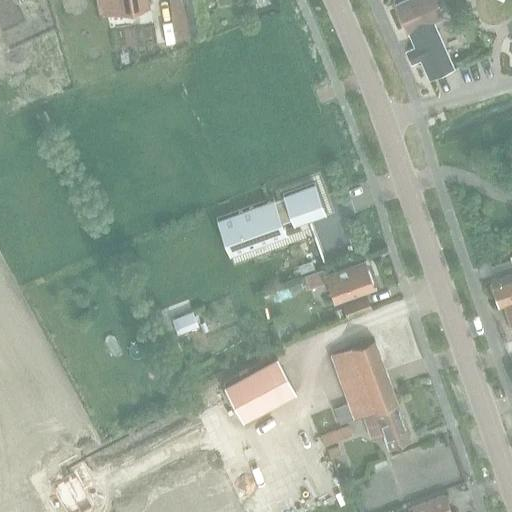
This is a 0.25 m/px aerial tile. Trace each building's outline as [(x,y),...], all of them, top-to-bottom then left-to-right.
[(101,4),(103,14),(86,17),(92,55),(109,53),(113,74),(159,67),(148,0),(85,0),(87,6),(101,4)] [(173,0),(179,38),(189,36),(194,66),(213,63),(203,0),(173,0)] [(452,67),(432,20),(443,16),(436,0),(401,0),(394,3),(407,32),(408,31),(414,45),(405,49),(410,62),(420,58),(428,77),(452,67)] [(273,196),(216,217),(229,253),(249,246),(248,241),(264,236),(265,240),(286,232),(281,220),(290,216),(293,223),(324,212),(314,182),(282,193),(283,196),(274,199),(273,196)] [(499,305),(504,303),(511,329),(511,262),(511,259),(491,266),(495,277),(490,279),(499,305)] [(323,268),(303,274),(310,293),(329,286),(334,300),(374,286),(365,261),(325,275),(323,268)] [(346,315),(370,307),(366,295),(342,303),(346,315)] [(385,449),(410,440),(373,339),(331,355),(355,423),(365,419),(371,436),(379,433),(385,449)] [(242,418),(294,390),(275,354),(223,383),(242,418)] [(323,446),(351,436),(348,427),(320,437),(323,446)] [(136,440),(130,430),(120,436),(125,446),(136,440)] [(66,511),(77,511),(92,504),(75,472),(52,485),(66,511)] [(455,511),(456,511),(453,511),(451,511),(445,494),(411,507),(412,511),(455,511)]
